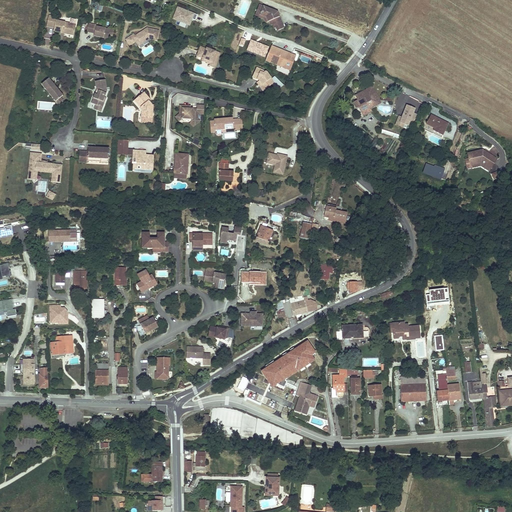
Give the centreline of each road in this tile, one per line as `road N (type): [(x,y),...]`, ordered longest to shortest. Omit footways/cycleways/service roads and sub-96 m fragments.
road 1 (secondary): [(315,122),(323,144),(403,221),(410,244),(404,268),(174,406)]
road 2 (unclassified): [(511,430),(342,443),(227,400),(174,406)]
road 3 (secondary): [(174,406),(9,399)]
road 4 (secondary): [(392,0),(325,92),(315,122)]
road 5 (residential): [(9,399),(32,298),(28,258)]
road 6 (residential): [(176,90),(315,122)]
